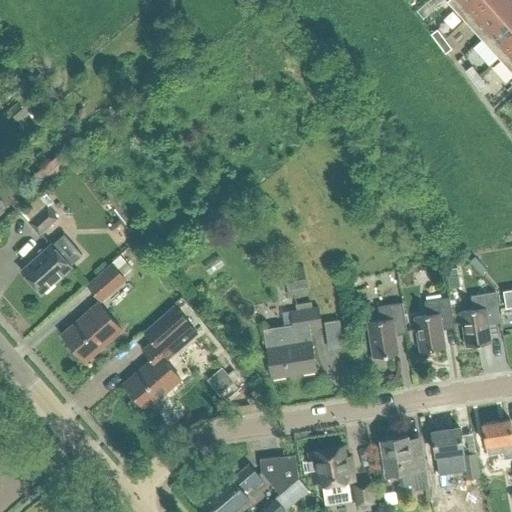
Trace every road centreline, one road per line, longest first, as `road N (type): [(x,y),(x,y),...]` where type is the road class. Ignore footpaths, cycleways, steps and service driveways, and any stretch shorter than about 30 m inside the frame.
road 1 (unclassified): [(511,384),(219,432),(130,498)]
road 2 (residential): [(130,498),(0,348)]
